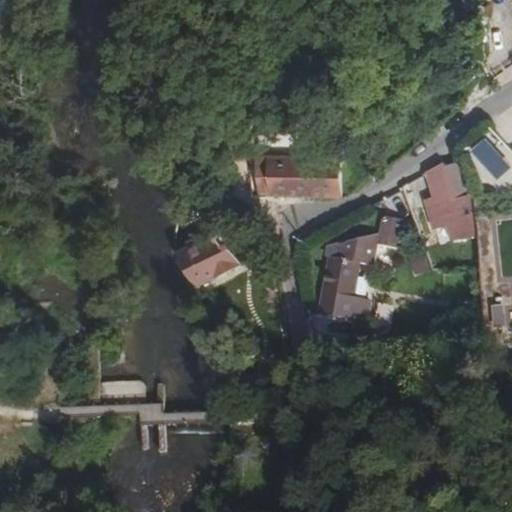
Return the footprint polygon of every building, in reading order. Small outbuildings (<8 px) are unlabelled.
[(261,194),(341,196),(341,157),(270,155),(270,157),(262,157),(261,194)] [(463,236),(461,220),(468,235),(485,229),(462,162),(454,163),(443,168),(441,164),(427,174),(434,199),(425,202),(434,230),(448,225),(452,239),(463,236)] [(324,317),(370,323),(373,304),(355,301),(361,265),(375,267),(378,246),(398,250),(401,226),(388,224),(388,220),(383,219),(380,237),(341,247),(339,261),(332,260),(324,317)] [(201,288),(203,287),(243,264),(229,237),(232,235),(233,231),(233,229),(231,225),(229,223),(225,222),(221,222),(217,224),(215,227),(215,229),(180,249),(201,288)] [(339,261),(341,247),(334,248),(332,260),(339,261)]
